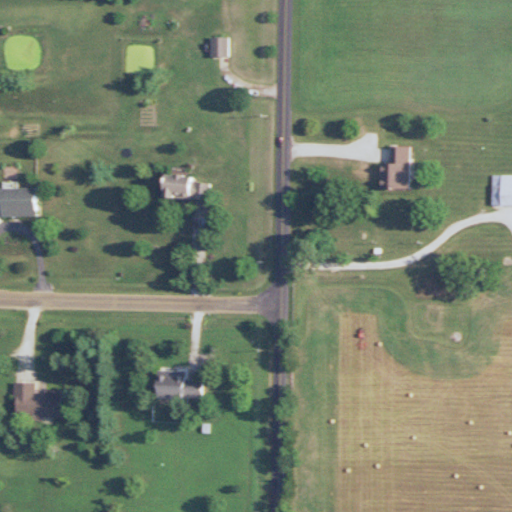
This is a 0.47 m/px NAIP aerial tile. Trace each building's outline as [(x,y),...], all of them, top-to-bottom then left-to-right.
[(232,36),(214,36),(214,57),(232,57),(232,36)] [(392,162),(383,161),(382,189),(413,190),(414,146),(392,146),(392,162)] [(201,177),(173,174),(171,198),(212,202),(214,183),(200,182),(201,177)] [(511,205),(511,174),(494,175),(494,206),(511,205)] [(45,189),(0,188),(0,210),(6,210),(6,216),(45,216),(45,189)] [(442,276),(419,276),(419,295),(448,295),(448,287),(442,287),(442,276)] [(160,398),(209,399),(209,381),(190,381),(190,370),(160,370),(160,398)] [(40,391),(40,382),(18,382),(18,418),(67,418),(67,391),(40,391)]
